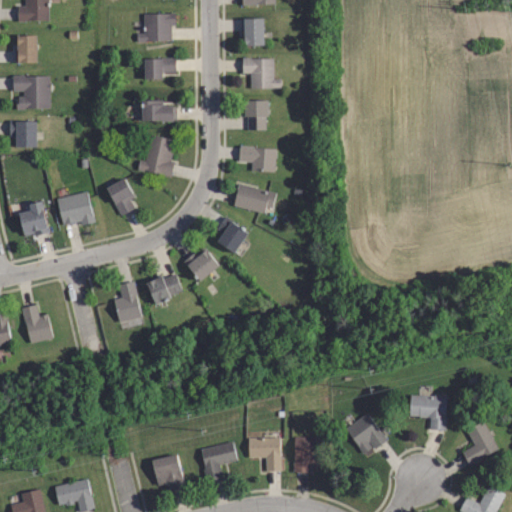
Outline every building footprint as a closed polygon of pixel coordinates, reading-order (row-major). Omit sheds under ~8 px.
[(26,0),(49,0),(49,20),(18,20),(18,6),(26,6),(26,0)] [(172,40),(149,40),(149,42),(137,42),(137,33),(145,33),(144,13),(176,13),(176,25),(172,25),(172,40)] [(242,18),(263,18),(263,46),(245,46),(245,37),(242,37),(242,18)] [(38,63),(14,63),(14,44),(18,44),(18,36),(38,36),(38,63)] [(280,88),(250,88),(250,72),(241,72),(241,57),(273,57),(273,78),(280,78),(280,88)] [(146,79),(146,59),(177,58),(177,72),(164,72),(164,79),(146,79)] [(50,94),(50,109),(17,109),(17,99),(19,99),(19,96),(24,96),(24,91),(14,91),(14,76),(50,76),(50,83),(52,83),(52,94),(50,94)] [(143,100),(163,100),(163,106),(176,106),(176,120),(174,120),(174,123),(162,123),(162,122),(143,122),(143,100)] [(247,133),(247,118),(241,118),(241,112),(244,112),(244,101),(269,101),(269,117),(265,117),(265,132),(247,133)] [(15,146),(15,141),(12,141),(12,137),(8,137),(8,121),(36,120),(36,146),(15,146)] [(173,176),(140,170),(142,160),(146,161),(151,133),(174,137),(171,152),(174,152),(173,160),(176,161),(173,176)] [(274,171),(250,170),(251,163),(237,162),(238,147),(274,148),(274,171)] [(107,189),(125,179),(134,195),(128,198),(134,208),(121,215),(107,189)] [(237,192),(239,185),(277,195),(273,210),(267,208),(266,215),(235,207),(239,192),(237,192)] [(57,199),(87,192),(95,222),(82,225),(81,222),(64,226),(57,199)] [(41,200),(49,235),(33,238),(33,235),(24,237),(19,212),(30,210),(28,204),(41,200)] [(233,252),(217,241),(222,233),(215,228),(223,216),(247,232),(233,252)] [(201,282),(189,266),(187,268),(183,263),(196,253),(199,256),(208,249),(221,267),(201,282)] [(155,303),(146,281),(161,275),(163,279),(173,274),(181,293),(155,303)] [(118,322),(113,299),(121,298),(118,285),(132,282),(140,317),(118,322)] [(30,341),(21,307),(36,303),(39,314),(46,312),(52,335),(30,341)] [(0,344),(0,312),(7,312),(8,321),(7,321),(10,343),(0,344)] [(444,430),(429,430),(429,417),(417,417),(417,416),(409,415),(409,395),(433,396),(433,394),(438,395),(438,397),(445,397),(444,430)] [(362,452),(344,427),(366,412),(384,440),(373,448),(368,441),(367,442),(370,446),(362,452)] [(469,465),(462,452),(474,445),(466,430),(482,421),(498,448),(469,465)] [(249,455),(249,435),(281,435),(281,468),(266,468),(265,455),(249,455)] [(309,472),(293,471),(294,436),(322,437),(321,469),(319,469),(319,471),(314,471),(314,469),(311,469),(312,463),(309,463),(309,472)] [(205,465),(200,446),(232,438),(237,457),(220,461),(223,475),(207,479),(203,465),(205,465)] [(169,488),(168,483),(164,484),(164,481),(157,483),(150,458),(175,451),(184,485),(169,488)] [(81,511),(77,511),(75,501),(71,502),(71,504),(64,506),(63,503),(57,505),(53,486),(85,478),(93,509),(81,511)] [(494,511),(462,511),(458,510),(465,495),(478,502),(487,484),(505,492),(494,511)] [(10,511),(8,503),(21,500),(20,494),(39,490),(43,511),(10,511)]
